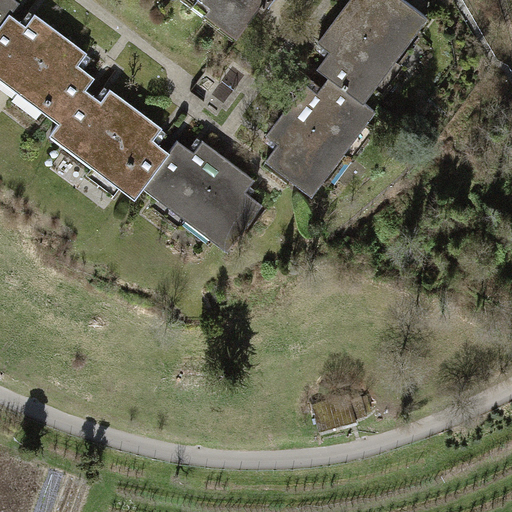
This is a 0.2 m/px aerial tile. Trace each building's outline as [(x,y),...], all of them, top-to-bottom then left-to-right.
[(0,0),(0,29),(10,16),(20,2),(17,0),(0,0)] [(184,0),(196,9),(201,0),(184,0)] [(201,0),(196,9),(239,40),(268,0),(201,0)] [(427,20),(400,0),(371,0),(370,2),(367,0),(351,0),(338,18),(396,61),(427,20)] [(0,29),(0,78),(20,93),(62,37),(35,17),(27,28),(10,16),(0,29)] [(396,61),(338,18),(319,44),(332,54),(319,71),(331,80),(364,104),(396,61)] [(20,93),(62,126),(88,92),(97,80),(79,66),(87,55),(62,37),(20,93)] [(364,104),(331,80),(319,96),(306,86),(286,111),(345,154),(376,113),(364,104)] [(93,167),(137,110),(112,91),(103,103),(88,92),(62,126),(53,137),(93,167)] [(93,167),(135,199),(143,189),(169,154),(153,141),(162,129),(137,110),(93,167)] [(313,198),(345,154),(286,111),(266,138),(279,147),(266,165),(313,198)] [(143,189),(187,221),(230,163),(204,144),(196,155),(178,142),(169,154),(143,189)] [(187,221),(231,253),(265,208),(245,193),(255,181),(230,163),(187,221)]
